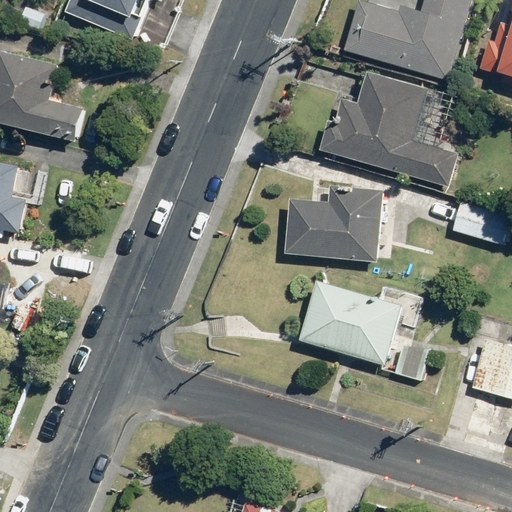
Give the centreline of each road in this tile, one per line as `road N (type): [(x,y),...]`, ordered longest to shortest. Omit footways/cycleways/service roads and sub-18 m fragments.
road 1 (residential): [(108,371),(511,490)]
road 2 (tertiary): [(108,371),(259,0)]
road 3 (tertiary): [(51,511),(108,371)]
